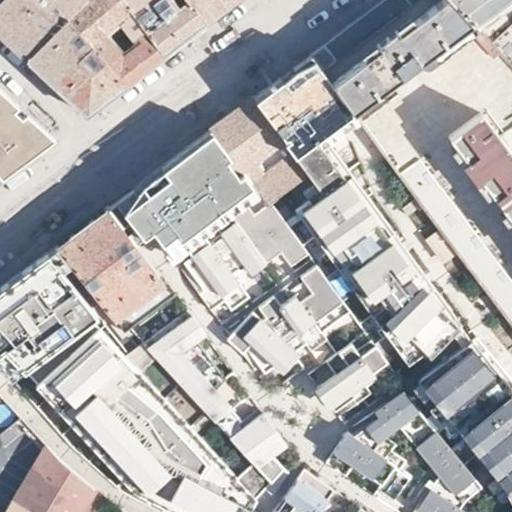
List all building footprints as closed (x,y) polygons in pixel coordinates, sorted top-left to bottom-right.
[(0,0),(0,34),(8,42),(26,58),(67,16),(82,0),(0,0)] [(166,54),(125,0),(82,0),(67,16),(127,84),(147,68),(166,54)] [(208,23),(190,0),(125,0),(166,54),(188,38),(208,23)] [(190,0),(208,23),(227,7),(235,0),(190,0)] [(434,0),(346,67),(330,79),(504,316),(511,325),(511,64),(453,0),(434,0)] [(511,0),(453,0),(511,64),(511,0)] [(108,98),(127,84),(67,16),(26,58),(60,90),(84,112),(86,113),(87,113),(89,113),(90,112),(108,98)] [(210,126),(116,201),(152,245),(270,393),(303,368),(335,417),(464,327),(329,141),(358,119),(313,58),(256,100),(277,127),(285,137),(283,140),(307,171),(265,203),(210,126)] [(0,175),(1,177),(5,173),(20,162),(15,157),(19,154),(20,155),(43,137),(12,108),(17,104),(1,90),(0,88),(0,175)] [(210,126),(265,203),(307,171),(283,140),(285,137),(277,127),(256,100),(252,94),(235,107),(210,126)] [(50,135),(17,104),(12,108),(43,137),(20,155),(24,159),(50,139),(50,135)] [(20,162),(24,159),(20,155),(19,154),(15,157),(20,162)] [(55,243),(72,264),(124,329),(175,291),(166,279),(163,281),(107,204),(82,223),(55,243)] [(238,478),(99,328),(91,318),(96,315),(47,254),(0,289),(0,366),(12,379),(68,441),(120,489),(163,511),(257,511),(252,508),(257,498),(238,478)] [(192,314),(148,346),(215,421),(233,407),(182,350),(206,333),(192,314)] [(350,421),(325,460),(399,511),(511,511),(511,380),(474,335),(371,407),(373,411),(369,414),(354,424),(350,421)] [(263,412),(231,437),(253,462),(258,468),(274,456),(288,445),(263,412)] [(80,511),(95,487),(74,470),(64,462),(55,452),(19,414),(0,431),(0,447),(27,477),(5,511),(80,511)] [(253,462),(238,478),(257,498),(284,468),(274,456),(258,468),(253,462)] [(323,511),(340,490),(310,467),(280,507),(278,511),(369,511),(365,509),(362,511),(323,511)]
